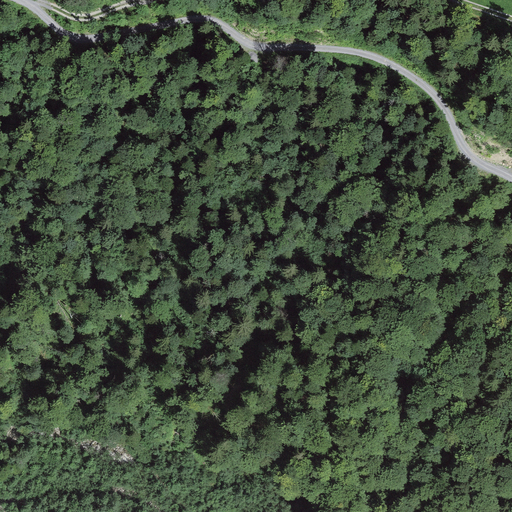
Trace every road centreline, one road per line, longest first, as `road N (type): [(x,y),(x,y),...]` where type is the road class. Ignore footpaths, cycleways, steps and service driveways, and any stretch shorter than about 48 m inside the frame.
road 1 (track): [(21,0),(84,39),(198,19),(258,47),(371,55),(421,83),(468,154),(511,180)]
road 2 (track): [(26,2),(84,17),(153,0)]
